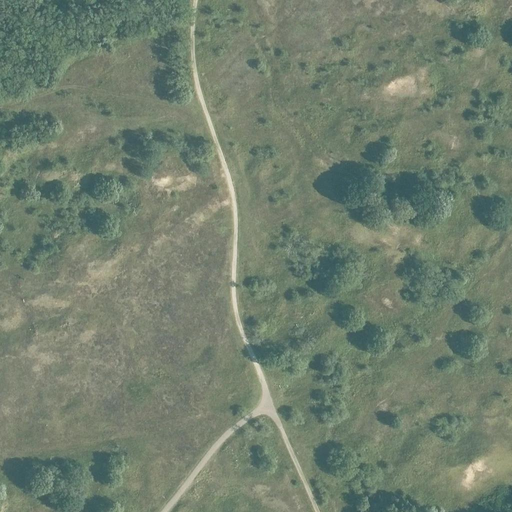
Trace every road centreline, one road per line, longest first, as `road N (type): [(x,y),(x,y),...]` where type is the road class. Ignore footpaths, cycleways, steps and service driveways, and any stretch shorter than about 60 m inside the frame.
road 1 (track): [(267,405),(234,300),(235,209),(192,58),(195,0)]
road 2 (track): [(163,511),(223,438),(267,405)]
